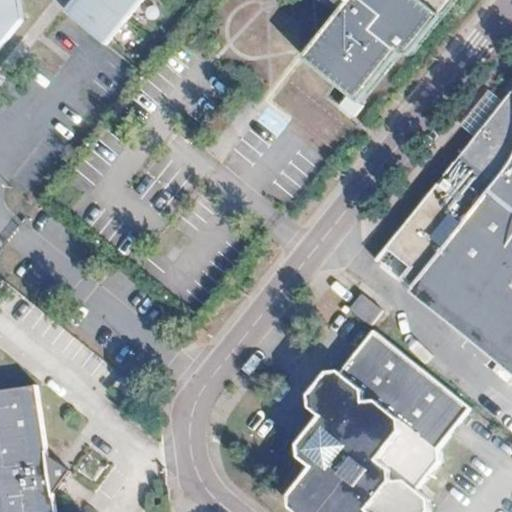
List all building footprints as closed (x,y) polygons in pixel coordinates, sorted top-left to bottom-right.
[(0,0),(0,48),(23,18),(20,0),(0,0)] [(87,6),(79,0),(76,0),(68,10),(77,18),(87,6)] [(138,0),(79,0),(87,6),(77,18),(104,41),(138,0)] [(338,101),(353,113),(362,102),(359,99),(405,44),(415,52),(457,0),(348,0),(304,54),(347,90),(338,101)] [(511,77),(492,80),(468,109),(471,141),(393,238),(415,257),(407,267),(511,352),(511,77)] [(373,326),(384,311),(362,295),(352,310),(373,326)] [(476,399),(379,321),(347,361),(333,364),(317,386),(319,400),(327,406),(305,433),(305,448),(317,459),(298,479),(299,499),(313,511),(427,511),(435,503),(434,489),(423,481),(443,456),(444,439),(476,399)] [(52,443),(41,377),(0,383),(0,511),(63,511),(58,483),(78,461),(52,443)]
